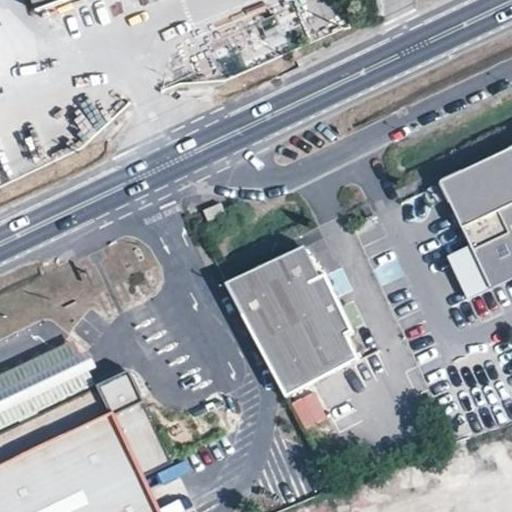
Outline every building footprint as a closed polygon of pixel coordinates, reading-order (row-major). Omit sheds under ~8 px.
[(64,0),(35,0),(39,9),(64,0)] [(334,0),(304,0),(310,30),(339,24),(334,0)] [(511,147),(442,182),(472,245),(492,288),(511,279),(511,147)] [(492,288),(472,245),(449,256),(470,299),(492,288)] [(326,274),(306,246),(289,254),(312,281),(326,274)] [(353,332),(326,274),(312,281),(289,254),(225,284),(245,322),(278,382),(285,394),(359,359),(347,335),(353,332)] [(0,511),(130,511),(117,484),(143,471),(171,457),(138,388),(127,367),(0,428),(0,511)] [(318,394),(293,401),(302,430),(327,423),(318,394)] [(479,433),(456,446),(471,473),(494,460),(479,433)] [(163,511),(143,471),(117,484),(130,511),(163,511)]
